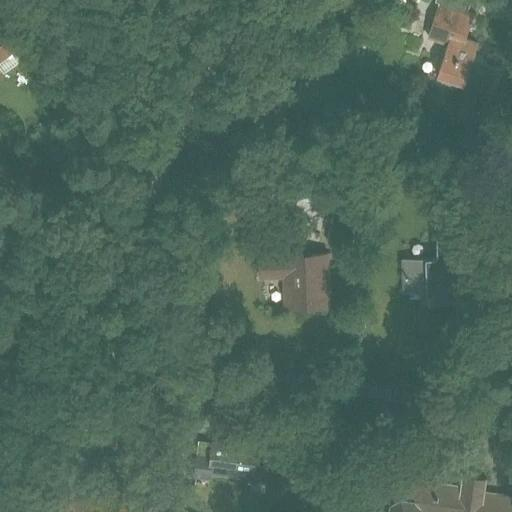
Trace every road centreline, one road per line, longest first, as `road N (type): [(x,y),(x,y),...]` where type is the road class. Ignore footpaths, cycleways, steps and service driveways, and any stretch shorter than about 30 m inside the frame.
road 1 (track): [(0,482),(236,0)]
road 2 (residential): [(511,413),(63,356)]
